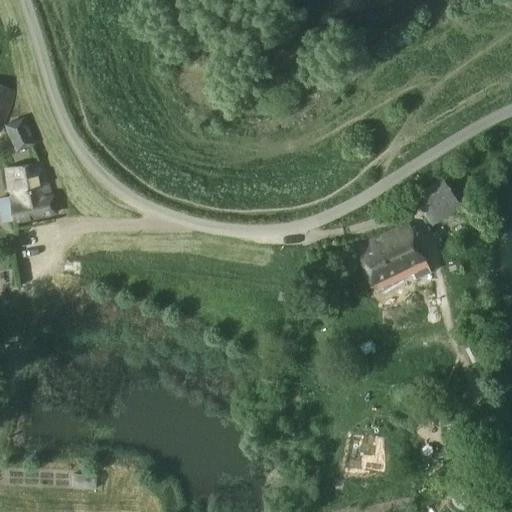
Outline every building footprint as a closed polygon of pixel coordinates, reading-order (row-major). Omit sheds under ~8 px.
[(0,131),(0,132),(14,93),(0,85),(0,131)] [(5,125),(16,152),(35,144),(24,117),(5,125)] [(10,198),(14,221),(56,213),(53,199),(51,199),(42,163),(4,169),(10,198)] [(411,196),(432,228),(462,208),(445,175),(411,196)] [(355,249),(374,290),(412,272),(415,279),(430,272),(408,224),(355,249)]
